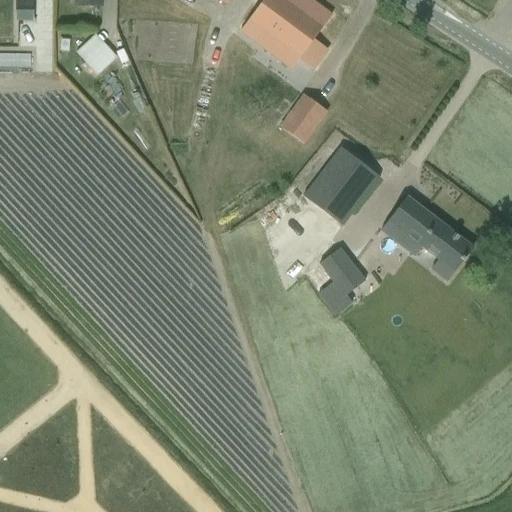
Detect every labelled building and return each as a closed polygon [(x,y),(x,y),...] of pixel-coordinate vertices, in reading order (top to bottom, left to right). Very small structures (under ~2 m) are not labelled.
[(296,60),(311,70),(325,51),(312,41),(329,17),(305,0),(262,0),(241,32),(291,68),(296,60)] [(32,3),(16,3),(16,21),(31,21),(32,3)] [(110,32),(86,51),(107,76),(131,57),(110,32)] [(0,67),(43,68),(43,51),(0,50),(0,67)] [(278,128),(303,146),(327,114),(302,95),(278,128)] [(341,227),(378,179),(340,150),(303,198),(341,227)] [(406,198),(380,232),(398,246),(405,236),(438,261),(430,271),(446,283),(472,249),(406,198)] [(338,249),(318,265),(332,284),(316,296),(331,316),(350,303),(345,295),(363,282),(338,249)] [(488,362),(504,339),(450,301),(434,323),(488,362)] [(415,354),(406,360),(417,377),(426,371),(415,354)]
